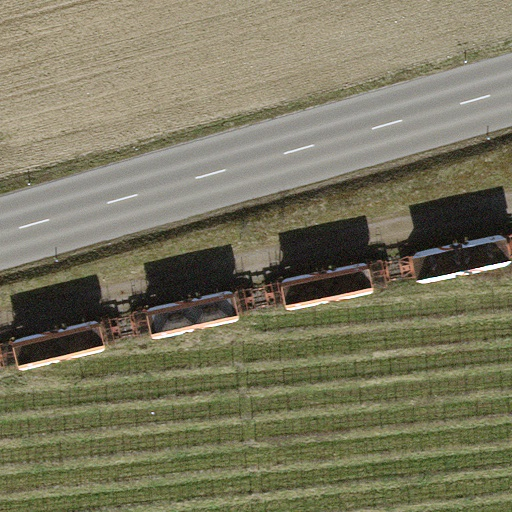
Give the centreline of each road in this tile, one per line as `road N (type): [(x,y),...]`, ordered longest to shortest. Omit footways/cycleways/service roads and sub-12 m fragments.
road 1 (secondary): [(0,231),(511,87)]
road 2 (track): [(511,203),(0,332)]
